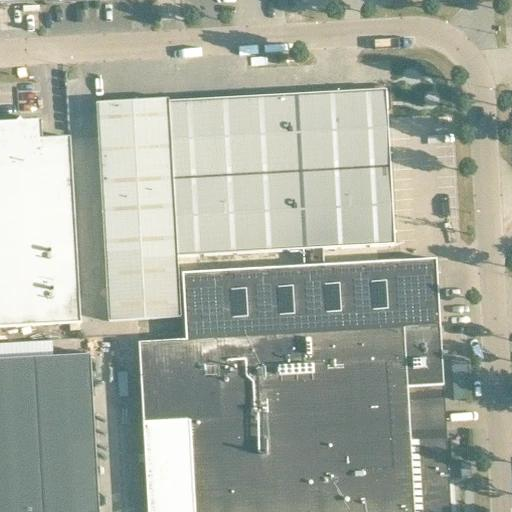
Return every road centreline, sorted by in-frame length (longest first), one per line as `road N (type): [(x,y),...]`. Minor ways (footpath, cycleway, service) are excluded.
road 1 (unclassified): [(502,511),(483,61),(469,43),(433,34)]
road 2 (unclassified): [(0,56),(433,34)]
